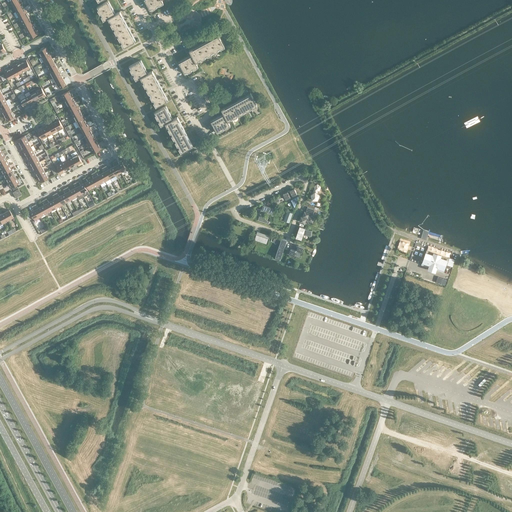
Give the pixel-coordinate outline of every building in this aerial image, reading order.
[(108,0),(107,1),(98,6),(105,20),(108,18),(109,21),(111,20),(125,46),(136,40),(133,36),(135,35),(134,32),(132,33),(130,29),(132,28),(130,26),(128,27),(126,23),(128,22),(127,19),(125,20),(123,16),(125,15),(123,13),(121,14),(120,11),(116,13),(108,0)] [(144,0),(150,9),(163,1),(162,0),(144,0)] [(24,7),(21,2),(13,6),(16,11),(24,7)] [(27,12),(24,7),(16,11),(19,17),(27,12)] [(30,18),(27,12),(19,17),(22,22),(30,18)] [(33,23),(30,18),(22,22),(25,27),(33,23)] [(35,28),(33,23),(25,27),(28,32),(35,28)] [(39,34),(35,28),(28,32),(31,38),(39,34)] [(218,34),(213,37),(212,35),(210,36),(211,38),(207,40),(206,38),(204,39),(205,41),(201,44),(199,42),(197,43),(198,45),(194,47),(193,45),(191,47),(192,48),(189,50),(191,54),(178,61),(184,72),(198,65),(196,62),(199,60),(198,59),(224,45),(218,34)] [(38,51),(41,57),(49,52),(46,47),(38,51)] [(52,58),(49,52),(41,57),(44,62),(52,58)] [(55,63),(52,58),(44,62),(47,67),(55,63)] [(26,59),(20,62),(25,70),(30,67),(26,59)] [(141,60),(140,60),(130,66),(137,79),(140,77),(142,80),(143,80),(157,105),(168,99),(166,95),(168,94),(166,92),(164,93),(162,88),(164,87),(163,85),(161,86),(159,82),(160,81),(159,79),(157,80),(155,75),(157,74),(156,72),(154,73),(152,70),(148,73),(141,60)] [(25,70),(20,62),(15,65),(19,73),(25,70)] [(57,68),(55,63),(47,67),(49,72),(57,68)] [(19,73),(15,65),(10,68),(14,76),(19,73)] [(14,76),(10,68),(4,71),(9,79),(14,76)] [(60,73),(57,68),(49,72),(52,78),(60,73)] [(63,79),(60,73),(52,78),(55,83),(63,79)] [(66,84),(63,79),(55,83),(58,89),(66,84)] [(46,96),(41,88),(36,91),(40,99),(46,96)] [(72,96),(69,90),(65,93),(64,93),(62,95),(65,100),(72,96)] [(40,99),(36,91),(31,94),(35,102),(40,99)] [(250,93),(246,95),(245,93),(242,95),(243,97),(239,99),(238,97),(236,98),(237,100),(233,102),(232,101),(229,102),(230,104),(226,106),(225,104),(223,105),(224,107),(221,109),(223,113),(210,120),(216,131),(230,124),(228,121),(231,119),(230,118),(256,104),(250,93)] [(35,102),(31,94),(25,97),(30,104),(35,102)] [(75,101),(72,96),(65,100),(67,105),(75,101)] [(30,104),(25,97),(20,100),(24,107),(30,104)] [(9,106),(6,100),(0,103),(0,108),(1,110),(9,106)] [(78,106),(75,101),(67,105),(70,110),(78,106)] [(166,105),(165,106),(164,106),(159,109),(155,111),(162,125),(165,123),(167,126),(168,126),(182,151),(193,145),(191,141),(193,140),(191,137),(189,138),(187,134),(189,133),(188,131),(186,132),(184,128),(185,127),(184,124),(182,125),(180,121),(182,120),(181,118),(179,119),(177,116),(173,118),(172,116),(166,105)] [(12,111),(9,106),(1,110),(4,115),(12,111)] [(81,112),(78,106),(70,110),(73,116),(81,112)] [(15,116),(12,111),(4,115),(7,121),(15,116)] [(84,117),(81,112),(73,116),(76,121),(84,117)] [(87,122),(84,117),(76,121),(79,126),(87,122)] [(63,128),(59,120),(54,123),(58,131),(63,128)] [(90,127),(87,122),(79,126),(82,132),(90,127)] [(58,131),(54,123),(48,126),(53,134),(58,131)] [(53,134),(48,126),(43,129),(47,137),(53,134)] [(93,133),(90,127),(82,132),(85,137),(93,133)] [(47,137),(43,129),(37,132),(42,140),(47,137)] [(95,138),(93,133),(85,137),(88,142),(95,138)] [(28,141),(25,135),(17,139),(20,145),(28,141)] [(98,143),(95,138),(88,142),(90,147),(98,143)] [(31,146),(28,141),(20,145),(23,150),(31,146)] [(101,149),(98,143),(90,147),(93,153),(101,149)] [(34,151),(31,146),(23,150),(26,156),(34,151)] [(37,157),(34,151),(26,156),(29,161),(37,157)] [(77,154),(72,157),(76,165),(82,161),(81,160),(78,155),(77,154)] [(39,162),(37,157),(29,161),(31,166),(39,162)] [(76,165),(72,157),(67,159),(71,167),(76,165)] [(71,167),(67,159),(61,162),(66,170),(71,167)] [(0,169),(9,165),(6,160),(0,163),(0,169)] [(117,160),(115,161),(121,173),(126,170),(127,171),(129,169),(126,163),(124,164),(122,162),(119,164),(117,160)] [(121,173),(115,161),(112,162),(115,166),(111,168),(116,176),(121,173)] [(42,167),(39,162),(31,166),(34,171),(42,167)] [(66,170),(61,162),(56,165),(60,173),(66,170)] [(11,169),(9,165),(0,169),(2,174),(11,169)] [(106,166),(104,167),(110,179),(116,176),(111,168),(108,169),(106,166)] [(45,172),(42,167),(34,171),(37,177),(45,172)] [(110,179),(104,167),(102,168),(104,172),(101,174),(105,181),(110,179)] [(14,174),(11,169),(2,174),(5,179),(14,174)] [(96,171),(93,172),(100,184),(105,181),(101,174),(98,175),(96,171)] [(48,178),(45,172),(37,177),(40,182),(48,178)] [(100,184),(93,172),(91,174),(93,178),(90,179),(95,187),(100,184)] [(16,178),(14,174),(5,179),(7,183),(16,178)] [(85,177),(83,178),(89,190),(95,187),(90,179),(87,181),(85,177)] [(19,183),(16,178),(7,183),(10,188),(19,183)] [(78,181),(76,182),(84,197),(89,194),(83,183),(80,185),(78,181)] [(84,197),(76,182),(74,183),(76,187),(73,189),(77,197),(78,199),(84,197)] [(313,193),(311,197),(315,200),(319,198),(318,193),(316,193),(316,192),(316,190),(316,189),(317,190),(321,188),(319,184),(315,184),(314,188),(315,189),(314,190),(314,193),(313,193)] [(68,187),(65,188),(72,200),(77,197),(73,189),(70,191),(68,187)] [(72,200),(65,188),(63,189),(65,193),(62,195),(67,203),(72,200)] [(297,195),(293,197),(292,196),(297,194),(294,188),(283,194),(286,199),(290,197),(291,198),(291,199),(294,205),(297,195)] [(57,193),(55,194),(61,205),(67,203),(62,195),(59,196),(57,193)] [(61,205),(55,194),(53,195),(55,199),(52,200),(56,208),(61,205)] [(46,198),(44,199),(51,211),(56,208),(52,200),(49,202),(46,198)] [(51,211),(44,199),(42,201),(44,204),(41,206),(45,214),(51,211)] [(36,204),(34,205),(40,217),(45,214),(41,206),(38,208),(36,204)] [(261,210),(272,213),(274,208),(263,204),(261,210)] [(40,217),(34,205),(32,206),(34,210),(30,212),(35,220),(40,217)] [(307,210),(313,212),(314,209),(307,207),(305,211),(304,211),(303,216),(304,216),(303,217),(301,216),(299,221),(304,222),(305,219),(312,222),(314,217),(313,217),(314,215),(312,214),(311,216),(308,215),(309,213),(307,212),(307,210)] [(13,218),(9,210),(3,213),(8,221),(13,218)] [(287,211),(284,220),(289,222),(292,213),(287,211)] [(258,220),(268,224),(270,218),(259,215),(258,220)] [(245,236),(247,228),(234,223),(231,231),(245,236)] [(298,230),(297,230),(298,231),(296,235),(295,237),(301,239),(302,237),(303,237),(302,237),(303,234),(311,235),(310,235),(311,230),(312,230),(305,229),(305,228),(306,228),(299,226),(298,230)] [(269,235),(257,231),(255,238),(267,242),(269,235)] [(270,241),(279,244),(275,256),(275,259),(279,261),(279,260),(280,260),(286,244),(285,244),(286,241),(287,241),(286,241),(287,240),(281,238),(281,239),(272,236),(270,241)] [(302,252),(303,247),(298,245),(296,249),(295,249),(295,250),(290,248),(289,254),(294,256),(296,252),(297,252),(297,251),(302,252)] [(426,250),(421,264),(428,267),(428,269),(435,272),(436,269),(443,272),(448,257),(426,250)]
